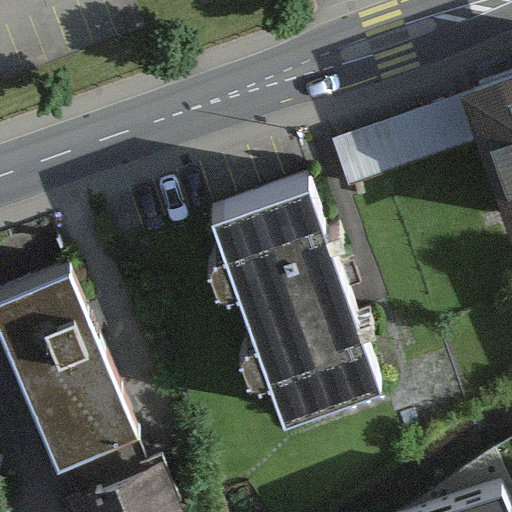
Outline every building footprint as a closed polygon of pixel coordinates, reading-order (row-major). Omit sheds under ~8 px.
[(511,73),(471,89),(511,199),(511,73)] [(317,176),(218,211),(290,413),(389,378),(317,176)] [(74,267),(0,298),(0,306),(67,462),(144,429),(74,267)] [(196,511),(169,454),(77,497),(83,511),(196,511)] [(511,511),(511,502),(500,478),(400,509),(394,511),(511,511)]
